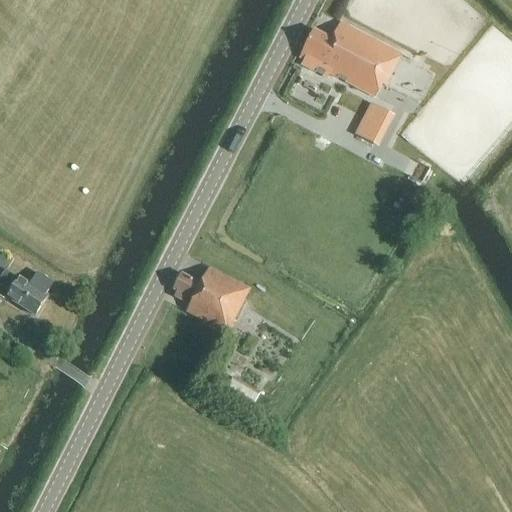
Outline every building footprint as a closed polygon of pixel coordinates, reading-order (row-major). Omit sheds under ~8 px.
[(393,87),(395,83),(391,80),(403,56),(341,24),(332,41),(314,32),(300,59),(316,68),(311,78),(325,85),(330,75),(375,98),(382,86),(387,88),(389,85),(393,87)] [(3,257),(0,260),(0,274),(3,277),(6,272),(7,273),(13,264),(3,257)] [(228,335),(250,291),(211,271),(211,270),(210,270),(201,286),(182,276),(174,292),(178,294),(175,299),(190,307),(187,314),(228,335)] [(30,287),(20,280),(19,281),(7,273),(6,272),(3,277),(0,281),(0,287),(11,294),(7,300),(35,318),(48,298),(45,297),(53,285),(38,275),(30,287)] [(269,400),(234,378),(224,395),(259,416),(269,400)]
